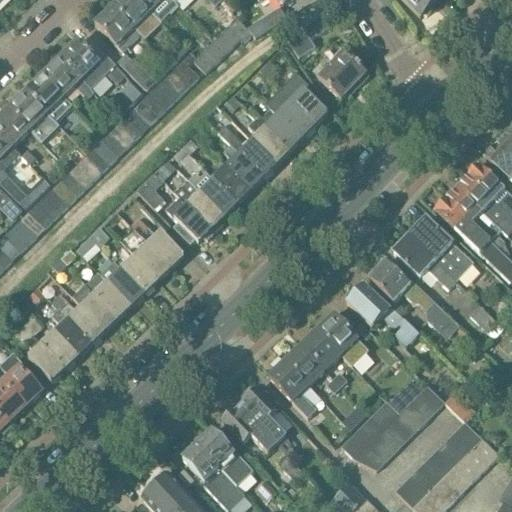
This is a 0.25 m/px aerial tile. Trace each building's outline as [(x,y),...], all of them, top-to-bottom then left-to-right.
[(162,26),(136,0),(124,0),(114,11),(140,38),(147,45),(164,28),(162,26)] [(177,7),(170,0),(136,0),(162,26),(168,20),(166,18),(177,7)] [(203,0),(215,11),(223,3),(219,0),(203,0)] [(299,0),(277,0),(284,10),(299,0)] [(398,0),(422,22),(440,3),(437,0),(398,0)] [(123,56),(140,38),(114,11),(96,28),(123,56)] [(261,25),(267,35),(287,22),(281,12),(261,25)] [(333,27),(326,16),(303,31),(305,35),(289,45),(299,62),(316,51),(310,42),(333,27)] [(229,32),(241,44),(244,47),(252,39),(237,24),(229,32)] [(206,79),(241,44),(229,32),(207,54),(194,67),(206,79)] [(79,45),(61,62),(83,84),(100,67),(79,45)] [(173,57),(179,63),(188,53),(182,48),(173,57)] [(342,104),(358,88),(360,90),(369,81),(366,79),(367,77),(345,55),(331,69),(319,82),(342,104)] [(131,65),(125,59),(118,67),(145,94),(148,94),(156,86),(133,63),(131,65)] [(91,92),(83,84),(61,62),(44,79),(66,101),(76,90),(89,104),(96,97),(91,92)] [(128,80),(110,62),(101,71),(119,89),(128,80)] [(176,73),(192,90),(200,82),(189,72),(183,66),(176,73)] [(259,75),(268,84),(274,78),(273,77),(277,73),(269,66),(259,75)] [(184,98),(192,90),(176,73),(168,81),(184,98)] [(315,131),(327,118),(302,94),(307,89),(295,78),(278,95),(315,131)] [(27,96),(49,118),(66,101),(44,79),(27,96)] [(159,89),(176,106),(184,98),(168,81),(159,89)] [(168,114),(176,106),(159,89),(151,97),(168,114)] [(277,119),(302,144),(315,131),(278,95),(265,108),(270,113),(277,119)] [(57,126),(49,118),(27,96),(10,113),(31,135),(40,144),(57,127),(57,126)] [(143,105),(160,122),(168,114),(151,97),(143,105)] [(232,116),(240,108),(232,100),(224,108),(232,116)] [(152,130),(160,122),(143,105),(135,113),(152,130)] [(262,121),(250,109),(246,114),(255,123),(258,126),(262,121)] [(0,122),(0,137),(14,152),(31,135),(10,113),(0,122)] [(127,121),(144,138),(152,130),(135,113),(127,121)] [(258,126),(289,157),(302,144),(277,119),(270,113),(262,121),(258,126)] [(136,146),(144,138),(127,121),(119,129),(136,146)] [(204,123),(195,132),(204,140),(213,131),(204,123)] [(257,140),(251,145),(276,170),(289,157),(258,126),(255,123),(248,131),(257,140)] [(508,138),(503,145),(511,153),(511,128),(508,133),(508,138)] [(127,154),(133,149),(136,146),(119,129),(111,137),(127,154)] [(237,144),(224,131),(218,137),(231,150),(237,144)] [(21,159),(14,152),(0,137),(0,173),(3,177),(21,159)] [(119,162),(127,154),(111,137),(103,145),(119,162)] [(190,143),(182,151),(189,159),(198,151),(190,143)] [(263,183),(276,170),(251,145),(245,151),(237,144),(231,150),(263,183)] [(95,153),(111,170),(119,162),(103,145),(95,153)] [(511,153),(503,145),(496,151),(491,151),(486,156),(487,160),(485,162),(511,187),(511,153)] [(226,170),(251,195),(263,183),(231,150),(223,158),(231,165),(226,170)] [(182,151),(174,159),(181,167),(189,159),(182,151)] [(103,178),(111,170),(95,153),(86,161),(103,178)] [(28,154),(22,160),(31,170),(37,164),(28,154)] [(78,169),(95,186),(103,178),(86,161),(78,169)] [(166,168),(160,174),(165,179),(171,173),(166,168)] [(468,180),(511,221),(511,199),(479,168),(468,180)] [(87,194),(95,186),(78,169),(70,178),(87,194)] [(237,209),(251,195),(226,170),(219,177),(216,175),(209,181),(237,209)] [(239,213),(237,209),(209,181),(204,176),(199,181),(196,178),(187,186),(224,222),(229,217),(233,219),(239,213)] [(165,186),(157,177),(137,196),(154,214),(163,205),(155,196),(165,186)] [(62,185),(79,202),(87,194),(70,178),(62,185)] [(20,207),(27,200),(7,180),(0,187),(0,188),(20,207)] [(468,181),(457,192),(484,217),(508,240),(511,235),(511,221),(468,180),(467,181),(468,181)] [(71,210),(79,202),(62,185),(54,193),(71,210)] [(179,202),(212,234),(217,236),(223,230),(221,225),(224,222),(187,186),(182,192),(181,190),(174,197),(179,202)] [(0,206),(17,224),(24,217),(0,192),(0,206)] [(447,203),(446,204),(500,254),(506,247),(479,222),(484,217),(457,192),(447,203)] [(46,202),(63,218),(71,210),(54,193),(46,202)] [(55,227),(63,218),(46,202),(38,210),(55,227)] [(214,239),(211,235),(212,234),(179,202),(167,215),(179,227),(173,233),(190,250),(196,244),(199,247),(203,243),(207,246),(214,239)] [(500,254),(446,204),(435,215),(511,287),(511,285),(511,265),(500,254)] [(46,235),(50,231),(55,227),(38,210),(30,218),(46,235)] [(38,243),(46,235),(30,218),(22,226),(38,243)] [(171,273),(184,261),(161,237),(154,243),(151,239),(153,237),(141,224),(132,232),(135,234),(171,273)] [(426,224),(425,226),(421,225),(416,230),(417,234),(416,235),(416,236),(411,242),(458,286),(474,269),(426,224)] [(30,251),(38,243),(22,226),(13,234),(30,251)] [(99,252),(109,242),(100,233),(90,243),(95,248),(99,252)] [(5,242),(22,259),(30,251),(13,234),(5,242)] [(134,261),(158,286),(171,273),(135,234),(121,247),(134,261)] [(0,252),(14,267),(22,259),(5,242),(0,246),(0,252)] [(395,252),(396,256),(395,257),(421,282),(429,274),(450,294),(458,286),(411,242),(406,247),(406,246),(404,247),(401,247),(395,252)] [(77,255),(82,261),(95,248),(90,243),(77,255)] [(0,268),(6,275),(14,267),(0,252),(0,268)] [(76,261),(70,255),(61,263),(66,269),(76,261)] [(145,298),(158,286),(134,261),(127,268),(124,264),(118,270),(145,298)] [(52,272),(58,278),(65,271),(59,265),(52,272)] [(108,286),(132,311),(145,298),(118,270),(114,266),(101,278),(108,286)] [(387,266),(380,273),(375,273),(370,278),(371,283),(369,284),(394,308),(403,298),(413,308),(419,308),(427,315),(435,306),(411,284),(409,287),(387,266)] [(77,279),(118,323),(132,311),(108,286),(101,292),(98,289),(101,286),(86,271),(77,279)] [(87,305),(81,311),(105,336),(118,323),(77,279),(67,289),(76,300),(82,294),(87,300),(85,302),(87,305)] [(364,290),(357,297),(353,296),(347,301),(348,306),(347,308),(373,333),(383,322),(395,333),(399,329),(402,333),(394,341),(405,352),(419,338),(391,312),(389,314),(364,290)] [(36,307),(44,299),(37,292),(29,300),(36,307)] [(69,307),(59,296),(51,304),(59,313),(61,315),(69,307)] [(427,325),(446,343),(460,330),(435,306),(427,315),(427,325)] [(92,348),(105,336),(81,311),(75,317),(72,314),(74,312),(69,307),(61,315),(92,348)] [(482,309),(475,317),(497,338),(505,330),(482,309)] [(61,330),(55,336),(79,361),(92,348),(61,315),(59,313),(52,321),(61,330)] [(335,319),(318,335),(341,360),(358,344),(335,319)] [(25,330),(34,340),(43,332),(34,323),(25,330)] [(27,347),(34,340),(25,330),(15,340),(24,349),(27,347)] [(326,375),(341,360),(318,335),(302,351),(326,375)] [(45,339),(39,345),(66,373),(79,361),(55,336),(49,342),(45,339)] [(28,362),(51,387),(66,373),(39,345),(34,340),(27,347),(35,355),(28,362)] [(302,351),(286,366),(309,391),(326,375),(302,351)] [(2,386),(26,411),(42,396),(21,373),(24,370),(13,358),(0,370),(0,372),(8,381),(2,386)] [(269,382),(293,407),(308,423),(316,415),(301,399),(309,391),(286,366),(269,382)] [(341,378),(334,384),(328,390),(335,398),(342,392),(348,386),(341,378)] [(0,415),(10,427),(26,411),(2,386),(0,388),(0,415)] [(419,400),(437,418),(446,409),(428,391),(419,400)] [(239,410),(277,449),(287,441),(270,423),(277,416),(256,394),(239,410)] [(446,410),(467,421),(474,408),(453,398),(446,410)] [(427,427),(437,418),(419,400),(410,409),(427,427)] [(355,465),(364,455),(373,446),(382,437),(391,428),(400,419),(388,407),(342,452),(355,465)] [(418,436),(427,427),(410,409),(401,418),(418,436)] [(269,458),(277,449),(239,410),(222,426),(243,448),(252,440),(269,458)] [(346,425),(353,432),(367,418),(359,411),(346,425)] [(0,415),(0,436),(1,435),(4,438),(11,431),(9,428),(10,427),(0,415)] [(401,418),(400,419),(391,428),(409,445),(418,436),(401,418)] [(409,445),(391,428),(382,437),(400,454),(409,445)] [(484,445),(467,428),(459,436),(476,454),(484,445)] [(467,462),(476,454),(459,436),(450,445),(467,462)] [(253,475),(238,459),(233,459),(212,437),(197,450),(236,491),(253,475)] [(400,454),(382,437),(373,446),(390,463),(400,454)] [(458,471),(467,462),(450,445),(441,453),(458,471)] [(502,462),(484,445),(476,454),(493,471),(502,462)] [(390,463),(373,446),(364,455),(381,473),(390,463)] [(236,491),(197,450),(183,464),(205,487),(205,491),(224,511),(232,511),(245,501),(236,491)] [(458,471),(441,453),(433,462),(450,479),(458,471)] [(493,471),(476,454),(467,462),(484,480),(493,471)] [(381,473),(364,455),(355,465),(378,476),(381,473)] [(296,486),(304,478),(285,458),(276,466),(296,486)] [(442,487),(450,479),(433,462),(424,470),(442,487)] [(484,480),(467,462),(458,471),(475,488),(484,480)] [(442,487),(424,470),(416,478),(433,496),(442,487)] [(475,488),(458,471),(450,479),(467,496),(475,488)] [(142,503),(150,511),(200,511),(168,478),(142,503)] [(425,504),(433,496),(416,478),(408,486),(425,504)] [(467,496),(450,479),(442,487),(459,505),(467,496)] [(511,511),(511,483),(498,506),(502,508),(503,507),(511,511)] [(268,485),(258,495),(268,505),(278,495),(268,485)] [(399,495),(416,511),(425,504),(408,486),(399,495)] [(451,511),(459,505),(442,487),(433,496),(449,511),(451,511)] [(449,511),(433,496),(425,504),(432,511),(449,511)] [(353,511),(345,503),(338,510),(339,511),(375,511),(367,503),(357,511),(353,511)]
